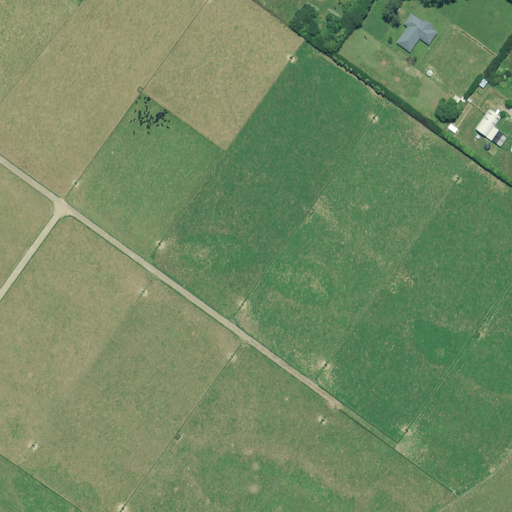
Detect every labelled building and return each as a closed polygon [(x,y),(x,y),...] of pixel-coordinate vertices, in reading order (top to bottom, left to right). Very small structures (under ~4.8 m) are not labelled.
[(434,28),(413,13),(405,25),(409,27),(398,43),(411,52),(421,39),(430,45),(438,33),(433,29),(434,28)] [(489,82),(483,78),(479,84),(484,88),(489,82)] [(461,99),(457,95),(453,101),(457,104),(461,99)] [(501,117),(491,109),(477,129),(493,141),(500,131),(494,127),(501,117)] [(459,129),(452,124),(448,128),(456,134),(459,129)]
